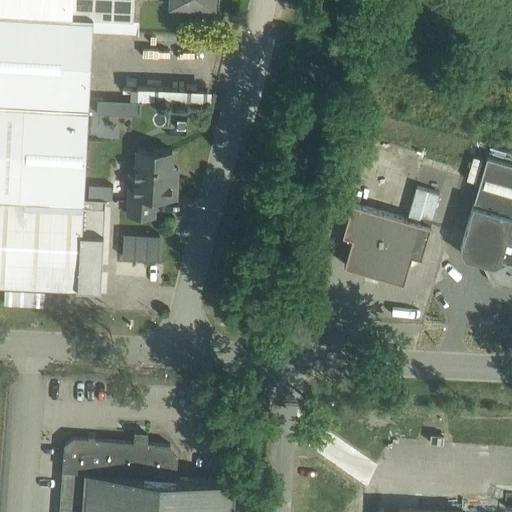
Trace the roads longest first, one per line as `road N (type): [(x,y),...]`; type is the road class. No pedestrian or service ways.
road 1 (residential): [(168,352),(264,0)]
road 2 (unclassified): [(511,371),(168,352)]
road 3 (unclassified): [(168,352),(0,342)]
